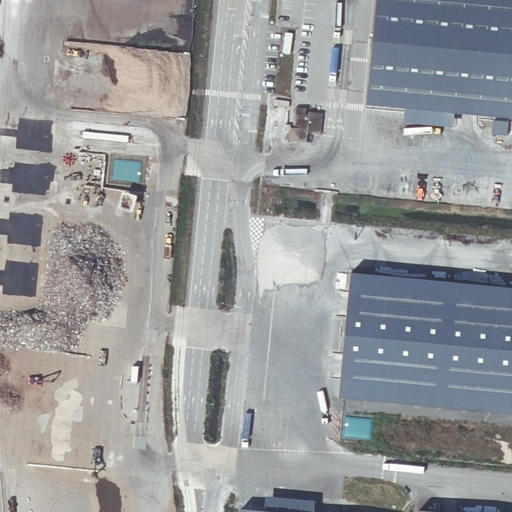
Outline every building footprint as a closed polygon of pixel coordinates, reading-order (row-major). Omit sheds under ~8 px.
[(511,0),(382,0),(373,102),(511,115),(511,0)] [(285,58),(283,82),(289,82),(292,59),(285,58)] [(295,118),(293,131),(311,133),(311,125),(325,125),(327,105),(311,104),(311,100),(300,99),(297,119),(295,118)] [(326,179),(326,192),(343,193),(343,179),(326,179)] [(511,290),(352,275),(340,397),(511,413),(511,290)]
